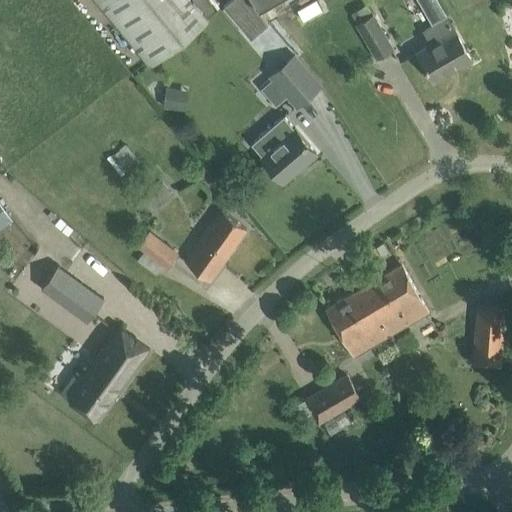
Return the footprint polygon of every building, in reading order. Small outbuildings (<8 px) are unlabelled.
[(96,0),(150,64),(207,17),(192,0),(96,0)] [(254,0),(228,0),(224,4),(252,37),(269,22),(259,6),(258,6),(254,0)] [(438,0),(420,0),(429,15),(442,7),(438,0)] [(371,15),(358,22),(377,56),(391,48),(371,15)] [(471,57),(447,16),(421,31),(428,44),(417,51),(434,79),(471,57)] [(320,84),(294,54),(281,66),(270,75),(296,104),(297,105),(320,84)] [(288,120),(284,115),(251,142),(262,155),(283,180),(316,152),(295,127),(294,127),(288,120)] [(121,174),(139,159),(125,142),(107,157),(121,174)] [(154,210),(173,193),(162,181),(143,198),(154,210)] [(210,279),(246,227),(221,209),(184,261),(210,279)] [(178,251),(149,229),(137,245),(143,250),(163,264),(167,267),(178,251)] [(364,285),(326,307),(332,316),(354,355),(391,333),(429,311),(402,263),(364,285)] [(58,264),(41,286),(88,320),(104,297),(58,264)] [(478,302),(476,320),(473,362),(500,364),(504,304),(478,302)] [(77,369),(60,391),(99,420),(116,397),(114,396),(150,347),(119,325),(83,373),(82,373),(77,369)] [(319,420),(360,396),(347,373),(306,398),(319,420)]
